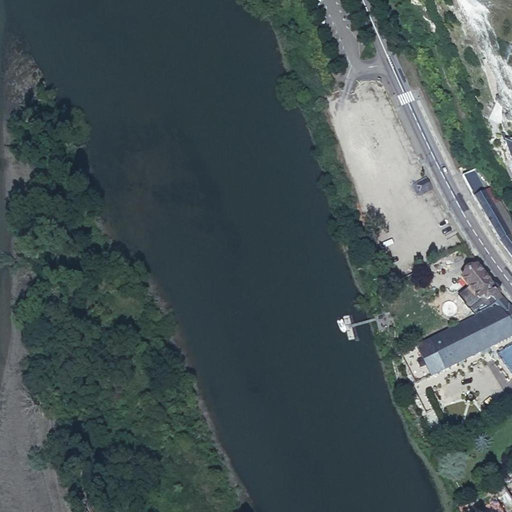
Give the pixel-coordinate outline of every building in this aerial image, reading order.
[(493,51),(485,54),(494,93),(484,105),(499,112),(504,102),(511,101),(511,74),(510,68),(504,68),(500,54),(497,50),(493,51)] [(508,158),(511,156),(511,155),(511,133),(500,137),(508,158)] [(477,168),(461,175),(465,185),(474,199),(487,191),(477,168)] [(431,181),(419,186),(423,196),(435,190),(431,181)] [(487,191),(474,199),(505,245),(511,254),(511,214),(494,186),(487,191)] [(480,267),(463,279),(478,301),(467,309),(474,319),(491,309),(495,306),(504,300),(491,283),(480,267)] [(508,372),(511,368),(511,309),(504,300),(495,306),(511,326),(511,339),(496,350),(499,355),(495,357),(508,372)] [(480,366),(495,357),(499,355),(496,350),(511,339),(511,326),(495,306),(491,309),(474,319),(428,345),(448,379),(477,361),(480,366)] [(428,345),(403,360),(423,395),(448,379),(428,345)]
